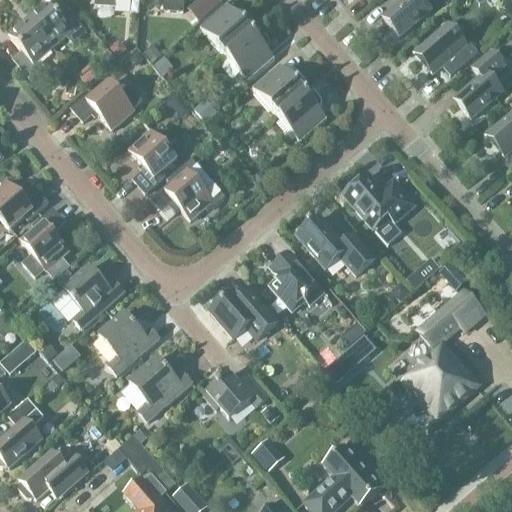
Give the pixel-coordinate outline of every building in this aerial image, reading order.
[(95,0),(95,9),(114,10),(114,0),(95,0)] [(148,0),(165,1),(164,14),(183,15),(183,3),(186,3),(186,0),(148,0)] [(205,0),(216,12),(224,5),(219,0),(205,0)] [(406,0),(382,21),(399,41),(431,13),(419,0),(406,0)] [(35,20),(29,25),(51,51),(65,39),(72,47),(86,34),(69,15),(60,22),(48,9),(47,10),(44,7),(36,15),(35,20)] [(200,31),(223,59),(250,35),(247,31),(253,25),(253,24),(252,25),(246,18),(244,16),(242,15),(239,15),(237,16),(235,17),(227,8),(200,31)] [(18,30),(9,38),(11,40),(10,41),(22,55),(13,63),(30,83),(31,83),(44,72),(37,64),(51,51),(29,25),(23,31),(18,30)] [(441,69),(450,79),(478,55),(468,44),(465,47),(448,28),(417,55),(434,75),(441,69)] [(250,35),(223,59),(247,86),(274,62),(266,53),(268,51),(269,49),(269,46),(269,44),(267,42),(261,35),(261,34),(260,34),(254,39),(250,35)] [(118,45),(109,53),(117,63),(127,54),(118,45)] [(152,48),(142,57),(152,68),(162,59),(152,48)] [(108,53),(103,57),(113,68),(118,64),(117,63),(109,53),(108,53)] [(505,69),(492,54),(472,71),(480,80),(454,103),(471,123),(502,95),(491,82),(505,69)] [(136,56),(129,62),(136,70),(143,64),(136,56)] [(164,60),(154,68),(163,79),(173,71),(164,60)] [(252,92),(276,119),(303,95),(299,91),(306,86),(305,85),(299,78),(297,76),(294,75),(292,75),(289,76),(287,77),(279,68),(252,92)] [(88,69),(76,80),(85,90),(97,80),(88,69)] [(69,85),(65,97),(74,100),(78,88),(69,85)] [(91,96),(71,113),(82,126),(94,115),(111,134),(134,115),(132,113),(141,105),(129,91),(120,99),(109,86),(94,99),(91,96)] [(303,95),(276,119),(299,146),(327,122),(319,114),(321,111),(322,109),(322,107),(321,104),(313,95),(314,95),(313,94),(306,100),(303,95)] [(174,99),(167,105),(182,123),(189,117),(174,99)] [(204,104),(192,115),(203,127),(216,117),(204,104)] [(511,117),(489,137),(506,157),(511,152),(511,117)] [(129,155),(145,174),(133,184),(145,197),(164,180),(161,177),(176,163),(166,151),(175,143),(162,129),(153,137),(152,135),(129,155)] [(169,186),(150,203),(161,216),(169,210),(175,216),(179,213),(190,225),(210,207),(214,212),(226,202),(220,195),(191,162),(167,183),(169,186)] [(1,175),(7,182),(9,183),(17,176),(10,168),(1,175)] [(253,181),(259,189),(266,182),(260,175),(253,181)] [(368,178),(343,199),(373,233),(374,231),(377,234),(375,236),(387,249),(401,237),(389,223),(391,222),(395,226),(414,210),(397,190),(386,200),(368,178)] [(0,222),(9,234),(25,220),(28,224),(47,207),(36,194),(24,205),(8,186),(0,192),(0,222)] [(33,230),(36,234),(21,247),(32,259),(22,267),(35,282),(44,274),(46,275),(54,268),(61,262),(68,256),(52,237),(64,226),(52,213),(33,230)] [(297,240),(307,253),(325,273),(340,261),(355,279),(374,263),(353,239),(343,248),(319,220),(297,240)] [(270,290),(279,300),(292,315),(303,305),(305,306),(306,305),(310,309),(323,297),(306,277),(307,276),(290,257),(271,273),(279,282),(270,290)] [(71,271),(62,261),(61,262),(54,268),(46,275),(53,283),(55,285),(71,271)] [(450,267),(440,276),(457,294),(467,285),(450,267)] [(109,293),(89,271),(63,293),(82,315),(73,323),(81,333),(124,296),(116,286),(115,286),(116,287),(109,293)] [(418,275),(406,286),(415,296),(427,286),(418,275)] [(401,287),(394,293),(402,302),(408,296),(401,287)] [(414,374),(401,386),(437,427),(480,389),(442,346),(464,326),(469,332),(484,319),(463,295),(416,336),(432,353),(411,371),(414,374)] [(210,316),(233,343),(246,332),(256,343),(276,326),(250,296),(240,305),(232,296),(210,316)] [(150,332),(150,333),(151,333),(144,339),(124,317),(98,340),(116,360),(107,368),(116,379),(159,342),(150,332)] [(358,326),(340,342),(347,350),(365,335),(358,326)] [(0,366),(0,367),(9,378),(36,355),(26,344),(0,366)] [(47,345),(37,353),(47,365),(57,357),(47,345)] [(326,349),(313,361),(323,373),(332,365),(336,362),(326,349)] [(62,357),(53,365),(61,374),(70,367),(62,357)] [(344,357),(324,375),(336,388),(356,371),(344,357)] [(129,386),(148,408),(138,416),(147,426),(192,387),(183,377),(184,378),(177,384),(157,362),(129,386)] [(0,416),(10,408),(0,395),(0,382),(5,377),(0,371),(0,416)] [(206,396),(207,397),(204,400),(216,414),(219,411),(229,422),(251,403),(258,410),(267,403),(247,380),(239,388),(229,377),(206,396)] [(57,380),(46,390),(52,396),(63,386),(57,380)] [(299,394),(288,381),(275,392),(287,405),(299,394)] [(5,469),(8,472),(42,443),(31,431),(43,421),(28,403),(7,420),(16,430),(0,443),(0,470),(3,471),(5,469)] [(272,410),(263,417),(271,427),(280,419),(272,410)] [(145,427),(134,437),(141,445),(152,436),(145,427)] [(136,511),(167,511),(159,502),(166,496),(176,487),(143,451),(132,438),(120,448),(117,451),(141,479),(147,474),(151,478),(144,484),(142,481),(124,497),(136,511)] [(113,441),(104,449),(110,457),(117,451),(120,448),(113,441)] [(261,447),(250,457),(268,476),(279,466),(261,447)] [(302,508),(306,511),(340,511),(351,503),(359,511),(380,493),(343,451),(322,469),(333,481),(302,508)] [(18,487),(18,492),(26,502),(31,502),(33,500),(36,504),(49,492),(62,481),(71,491),(88,476),(72,458),(62,467),(52,455),(18,484),(20,486),(18,487)] [(199,511),(181,490),(172,498),(184,511),(199,511)]
